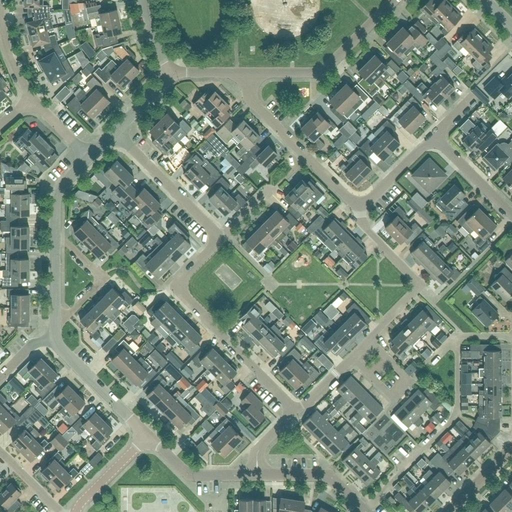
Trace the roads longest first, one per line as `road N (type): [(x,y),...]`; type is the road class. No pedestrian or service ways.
road 1 (residential): [(295,411),(178,295),(215,238)]
road 2 (residential): [(395,0),(322,69),(248,74)]
road 3 (residential): [(358,201),(253,104),(248,74)]
road 4 (residential): [(215,238),(113,133)]
road 5 (residential): [(352,355),(391,398),(410,381),(369,338)]
road 6 (residential): [(54,311),(67,314),(102,278),(53,227)]
road 7 (residential): [(145,436),(52,343)]
road 8 (residential): [(256,475),(190,477),(145,436)]
road 9 (residential): [(366,511),(329,478),(256,475)]
